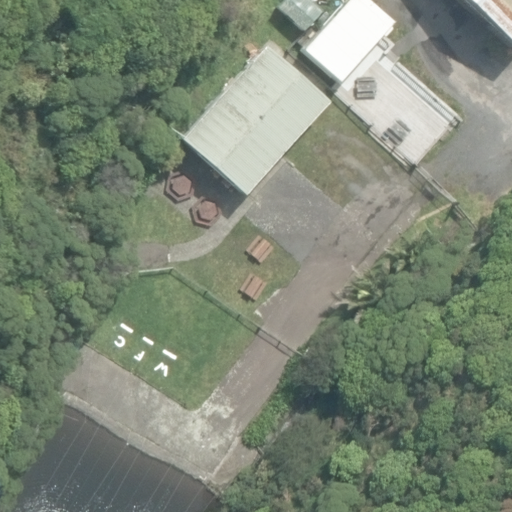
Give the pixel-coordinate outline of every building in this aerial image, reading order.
[(276,0),(272,4),(297,29),(315,10),(305,0),(276,0)] [(336,0),(295,49),(335,82),(389,17),(368,0),(336,0)] [(511,0),(458,0),(509,46),(511,42),(511,0)] [(178,138),(240,194),(324,100),(261,45),(178,138)] [(345,93),(418,157),(448,123),(375,59),(345,93)] [(207,493),(286,352),(133,266),(54,407),(207,493)]
